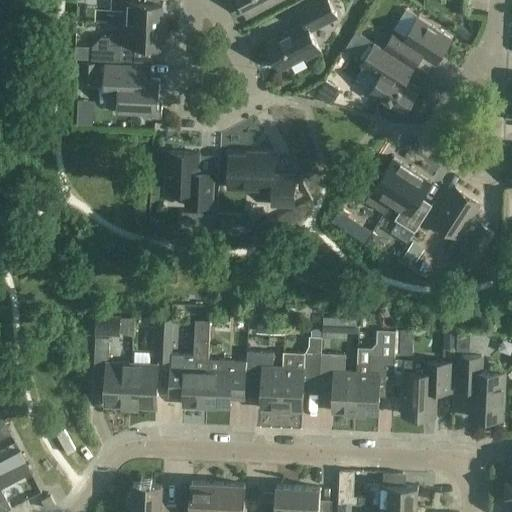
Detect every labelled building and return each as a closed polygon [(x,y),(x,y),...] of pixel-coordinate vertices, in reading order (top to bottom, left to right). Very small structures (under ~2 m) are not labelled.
[(0,1),(0,23),(10,18),(2,0),(0,1)] [(124,22),(162,24),(163,2),(137,1),(136,0),(111,0),(111,10),(124,10),(124,22)] [(239,0),(248,15),(276,0),(239,0)] [(305,23),(266,43),(280,69),(306,56),(307,58),(321,51),(310,31),(337,17),(328,0),(316,0),(298,9),(305,23)] [(413,68),(414,66),(422,54),(436,62),(452,38),(417,17),(404,37),(394,31),(383,48),(413,68)] [(162,24),(124,22),(123,35),(110,34),(109,60),(134,61),(135,45),(161,46),(162,24)] [(419,89),(406,80),(413,68),(375,44),(361,65),(363,66),(354,80),(370,91),(403,113),(419,89)] [(84,64),(84,78),(94,78),(94,64),(84,64)] [(104,64),(103,86),(118,87),(117,112),(148,114),(147,117),(162,118),(162,101),(159,100),(160,78),(140,78),(141,66),(146,67),(146,65),(104,64)] [(326,81),(318,94),(331,103),(339,90),(326,81)] [(96,114),(96,98),(85,99),(85,114),(96,114)] [(169,151),(167,190),(187,191),(187,205),(212,206),(213,180),(198,180),(199,152),(169,151)] [(230,153),(228,188),(273,189),(272,204),(294,205),(296,175),(274,174),(275,152),(255,151),(255,155),(230,153)] [(367,173),(347,205),(358,212),(365,200),(374,206),(381,195),(392,202),(412,169),(393,157),(378,180),(367,173)] [(412,169),(392,202),(402,208),(395,219),(415,232),(428,212),(417,204),(431,181),(412,169)] [(472,264),(493,232),(481,224),(476,231),(466,225),(480,203),(456,188),(435,221),(458,236),(449,249),(472,264)] [(171,353),(173,319),(158,318),(156,358),(171,359),(171,353)] [(196,318),(195,320),(195,339),(210,339),(210,332),(211,318),(196,318)] [(231,319),(211,318),(210,332),(231,333),(231,319)] [(258,318),(258,323),(257,332),(284,333),(284,319),(258,318)] [(110,337),(96,336),(94,385),(95,368),(106,369),(105,404),(131,406),(133,363),(109,362),(110,337)] [(284,351),(284,366),(282,409),(303,409),(304,380),(320,380),(322,336),(310,336),(309,345),(306,352),(284,351)] [(282,409),(284,366),(273,366),(274,351),(247,350),(246,377),(262,378),(261,408),(282,409)] [(357,371),(345,370),(346,353),(321,352),(320,380),(334,381),(333,411),(356,412),(357,371)] [(207,407),(209,358),(196,358),(196,354),(171,353),(171,359),(170,393),(171,393),(171,392),(170,392),(171,386),(184,386),(183,404),(206,405),(206,407),(207,407)] [(357,371),(356,412),(379,413),(380,383),(394,384),(395,356),(371,354),(370,363),(358,363),(357,371)] [(459,355),(458,388),(472,389),(471,417),(503,418),(505,371),(481,370),(482,356),(459,355)] [(209,358),(207,407),(208,407),(208,405),(230,406),(231,388),(245,389),(244,395),(244,396),(245,396),(246,360),(222,359),(221,359),(209,358)] [(403,414),(435,415),(436,390),(451,391),(453,361),(424,360),(424,371),(405,370),(403,414)] [(133,363),(131,406),(157,407),(159,364),(133,363)] [(20,449),(16,451),(4,457),(10,469),(14,467),(26,461),(20,449)] [(19,478),(31,471),(32,471),(26,461),(14,467),(19,478)] [(379,504),(417,506),(418,485),(368,483),(367,496),(359,495),(359,496),(351,496),(352,481),(339,480),(338,502),(339,502),(349,503),(379,504)] [(217,511),(219,482),(192,481),(190,511),(217,511)] [(129,495),(128,504),(132,505),(131,511),(160,511),(162,484),(133,482),(133,495),(129,495)] [(244,511),(245,483),(219,482),(217,511),(244,511)] [(0,509),(10,504),(0,484),(0,509)] [(297,511),(299,486),(276,485),(275,509),(263,509),(262,511),(297,511)] [(299,486),(297,511),(331,511),(332,511),(320,511),(321,487),(299,486)] [(51,494),(41,499),(46,508),(55,504),(51,494)] [(348,511),(349,503),(339,502),(338,511),(348,511)]
